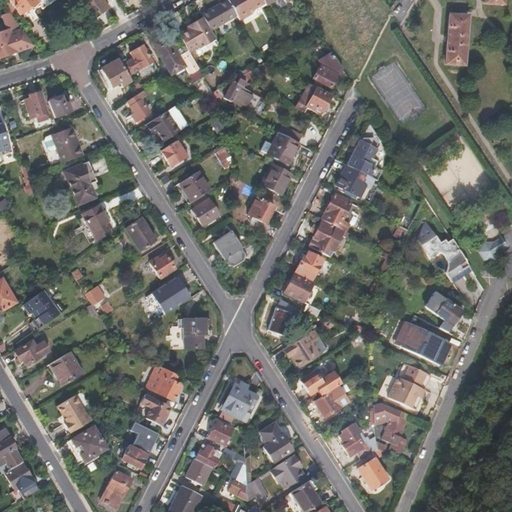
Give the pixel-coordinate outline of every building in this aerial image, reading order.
[(8,0),(19,14),(37,1),(36,0),(8,0)] [(101,0),(81,0),(79,1),(91,19),(107,8),(101,0)] [(236,15),(227,0),(224,0),(201,14),(202,16),(209,29),(236,15)] [(264,4),(262,0),(227,0),(236,15),(239,21),(250,14),(249,12),(264,4)] [(468,16),(449,15),(445,63),(464,65),(468,16)] [(189,28),(178,35),(186,48),(189,54),(199,48),(200,50),(216,41),(209,29),(202,16),(193,22),(195,25),(189,28)] [(0,56),(32,46),(22,30),(12,33),(11,29),(0,32),(0,56)] [(189,54),(186,48),(177,53),(167,35),(153,43),(158,51),(157,52),(171,76),(193,62),(189,54)] [(149,64),(152,62),(143,46),(131,53),(133,57),(121,64),(127,75),(149,64)] [(337,74),(341,66),(332,53),(320,60),(322,63),(320,65),(337,74)] [(121,64),(118,59),(100,69),(111,88),(120,83),(122,86),(131,81),(127,75),(121,64)] [(163,78),(153,61),(152,62),(149,64),(158,81),(163,78)] [(330,88),(337,74),(320,65),(319,65),(312,79),(315,80),(323,84),(330,88)] [(246,69),(236,75),(238,79),(248,72),(246,69)] [(254,75),(251,71),(248,72),(238,79),(245,82),(254,75)] [(242,88),(245,82),(238,79),(235,84),(231,82),(217,90),(223,96),(223,98),(243,109),(244,108),(251,112),(258,99),(251,94),(242,88)] [(312,85),(320,90),(323,84),(315,80),(312,85)] [(321,113),(331,95),(320,90),(312,85),(308,83),(294,109),(303,114),(306,107),(315,112),(316,110),(321,113)] [(176,91),(189,96),(195,93),(178,85),(176,91)] [(138,94),(126,102),(133,113),(131,115),(137,124),(144,120),(143,117),(149,113),(141,99),(145,96),(142,91),(138,94)] [(205,98),(211,101),(217,97),(215,92),(212,94),(205,98)] [(28,118),(36,116),(45,113),(39,93),(28,96),(29,99),(23,100),(28,118)] [(60,96),(46,101),(53,118),(70,112),(67,103),(64,104),(60,96)] [(174,106),(146,125),(152,134),(156,131),(162,141),(186,125),(174,106)] [(45,113),(36,116),(37,123),(47,120),(45,113)] [(0,151),(8,148),(0,121),(0,151)] [(368,177),(376,182),(382,171),(375,167),(378,162),(372,159),(382,140),(368,122),(354,150),(351,155),(345,166),(368,177)] [(278,134),(297,144),(301,137),(282,127),(278,134)] [(53,142),(73,135),(71,128),(51,135),(53,142)] [(287,163),(297,144),(278,134),(277,133),(267,153),(287,163)] [(45,145),(53,142),(51,135),(45,138),(43,141),(45,145)] [(61,164),(81,156),(73,135),(53,142),(56,150),(61,164)] [(176,141),(160,151),(170,166),(186,156),(176,141)] [(50,152),(56,150),(53,142),(45,145),(47,150),(50,152)] [(229,142),(214,152),(224,168),(230,164),(229,142)] [(87,162),(63,173),(77,205),(94,198),(90,190),(95,187),(93,182),(95,181),(87,162)] [(290,174),(271,164),(261,184),(280,194),(290,174)] [(26,185),(30,184),(27,176),(23,165),(20,166),(24,177),(23,178),(26,185)] [(368,177),(345,166),(335,186),(363,200),(369,188),(364,186),(368,177)] [(179,184),(191,202),(203,194),(209,190),(197,172),(179,184)] [(191,202),(190,203),(194,208),(207,200),(203,194),(191,202)] [(336,227),(344,232),(348,225),(341,220),(349,203),(334,195),(325,212),(325,213),(321,220),(336,227)] [(255,197),(246,214),(265,224),(274,207),(255,197)] [(397,226),(407,231),(421,204),(411,199),(397,226)] [(207,200),(194,208),(192,210),(202,226),(217,215),(207,200)] [(97,206),(81,215),(94,240),(109,232),(107,229),(109,228),(97,206)] [(140,217),(125,229),(138,251),(155,241),(140,217)] [(334,251),(345,232),(344,232),(336,227),(335,229),(322,221),(308,247),(325,255),(331,258),(334,251)] [(450,283),(470,270),(452,241),(447,244),(445,241),(440,244),(427,224),(417,241),(429,260),(439,254),(439,255),(441,257),(443,264),(444,273),(450,283)] [(214,243),(225,260),(240,250),(229,233),(214,243)] [(483,240),(476,249),(481,257),(492,255),(498,248),(506,242),(500,233),(495,237),(492,238),(483,240)] [(240,250),(225,260),(228,265),(232,266),(242,260),(243,255),(240,250)] [(295,272),(311,281),(321,260),(307,253),(304,258),(303,257),(295,272)] [(384,275),(393,257),(386,253),(384,258),(386,259),(379,272),(384,275)] [(156,257),(148,262),(159,279),(174,269),(165,255),(158,260),(156,257)] [(283,293),(307,305),(308,305),(312,296),(307,294),(313,283),(293,273),(283,293)] [(176,277),(158,289),(168,305),(187,293),(176,277)] [(0,311),(14,303),(0,279),(0,311)] [(372,297),(374,294),(379,283),(375,281),(368,294),(372,297)] [(85,295),(91,305),(92,306),(103,298),(97,287),(85,295)] [(41,291),(22,305),(28,314),(31,312),(35,318),(29,323),(35,331),(62,311),(56,303),(50,307),(46,302),(48,300),(42,291),(41,291)] [(437,294),(427,309),(444,321),(443,324),(449,328),(450,326),(451,327),(462,312),(437,294)] [(301,309),(280,298),(275,306),(267,331),(281,335),(281,334),(289,336),(296,316),(297,316),(301,309)] [(107,303),(102,306),(106,314),(111,311),(107,303)] [(91,305),(86,308),(92,317),(97,314),(92,306),(91,305)] [(307,305),(304,310),(316,317),(319,311),(308,305),(307,305)] [(365,319),(365,310),(358,306),(357,323),(365,326),(365,319)] [(207,318),(178,319),(178,327),(169,328),(171,350),(202,348),(201,334),(205,333),(204,325),(207,325),(207,318)] [(324,331),(334,324),(326,321),(321,325),(324,331)] [(406,340),(403,346),(440,361),(449,338),(408,321),(401,337),(406,340)] [(286,347),(291,355),(298,368),(328,349),(316,328),(286,347)] [(31,340),(13,351),(20,362),(22,361),(24,366),(48,352),(42,341),(35,346),(31,340)] [(69,353),(48,365),(61,386),(81,374),(69,353)] [(429,372),(402,361),(387,396),(415,407),(429,372)] [(175,375),(156,365),(153,367),(144,385),(156,392),(155,393),(172,401),(177,392),(176,392),(179,385),(173,381),(175,375)] [(330,391),(341,384),(333,371),(319,380),(314,372),(312,373),(310,370),(306,374),(307,376),(301,381),(309,394),(316,390),(321,397),(330,391)] [(234,385),(222,410),(239,420),(249,403),(252,405),(257,397),(245,391),(247,387),(241,383),(238,387),(234,385)] [(340,407),(330,391),(321,397),(313,402),(324,418),(340,407)] [(144,394),(139,404),(149,410),(145,419),(159,426),(169,407),(144,394)] [(63,423),(69,433),(90,421),(86,413),(83,412),(73,396),(56,406),(61,416),(63,415),(66,422),(63,423)] [(398,437),(408,414),(380,403),(378,409),(372,406),(373,423),(386,421),(388,422),(381,439),(390,443),(402,448),(405,440),(398,437)] [(217,421),(208,439),(222,446),(231,429),(217,421)] [(375,441),(374,436),(369,440),(367,437),(364,439),(353,422),(339,431),(340,434),(337,436),(343,444),(341,445),(348,457),(355,452),(360,460),(371,452),(375,449),(375,441)] [(273,423),(259,433),(267,445),(263,447),(273,462),(291,450),(273,423)] [(92,427),(71,440),(83,461),(105,448),(92,427)] [(155,433),(144,427),(134,447),(144,452),(155,433)] [(2,473),(21,461),(13,449),(14,448),(2,428),(0,428),(0,471),(1,473),(2,473)] [(375,441),(375,449),(382,452),(384,447),(375,441)] [(399,454),(402,448),(390,443),(387,449),(399,454)] [(195,459),(212,468),(213,468),(218,458),(217,458),(219,452),(203,444),(195,459)] [(146,454),(128,445),(120,460),(138,469),(146,454)] [(244,465),(244,458),(234,453),(232,458),(242,464),(244,465)] [(302,467),(295,454),(270,470),(271,472),(278,484),(281,482),(285,488),(304,475),(300,468),(302,467)] [(374,458),(357,469),(370,490),(387,478),(374,458)] [(195,459),(194,459),(185,476),(202,485),(212,468),(195,459)] [(31,479),(21,461),(2,473),(13,491),(31,479)] [(245,472),(244,465),(242,464),(235,480),(245,485),(245,472)] [(114,508),(133,472),(118,465),(100,500),(114,508)] [(271,472),(270,470),(260,476),(261,479),(271,472)] [(245,488),(246,501),(255,495),(259,502),(268,497),(256,479),(250,482),(245,485),(245,488)] [(314,488),(309,480),(290,493),(302,511),(319,502),(311,490),(314,488)] [(228,491),(246,501),(245,488),(233,481),(228,491)] [(25,498),(37,490),(34,484),(22,491),(25,498)] [(167,511),(192,511),(201,496),(181,486),(167,511)] [(220,506),(228,510),(231,504),(223,499),(220,506)]
